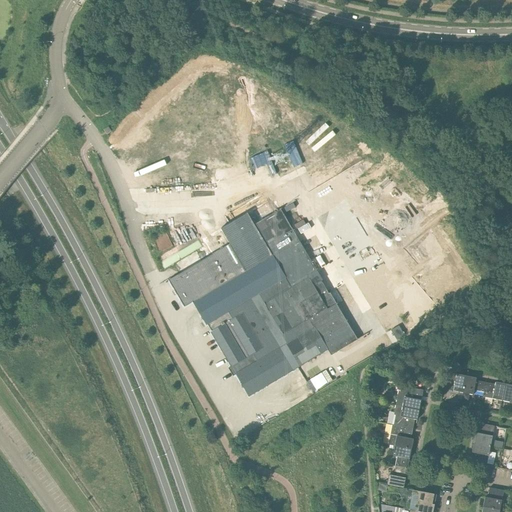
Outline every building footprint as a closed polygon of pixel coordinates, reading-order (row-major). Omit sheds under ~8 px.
[(141,132),(122,149),(126,154),(145,136),(141,132)] [(270,151),(253,156),(256,168),(273,164),(270,151)] [(395,199),(385,207),(394,217),(403,210),(395,199)] [(212,254),(169,280),(184,307),(193,302),(207,325),(212,332),(211,332),(231,366),(229,369),(232,375),(235,374),(249,397),(328,350),(331,355),(357,340),(316,271),(317,270),(281,209),(243,231),(243,233),(237,237),(241,243),(232,248),(230,244),(222,249),(214,236),(204,242),(212,254)] [(398,327),(390,331),(396,341),(403,337),(398,327)] [(315,391),(331,381),(324,371),(309,381),(315,391)] [(463,393),(467,376),(457,374),(456,377),(447,375),(445,385),(454,387),(453,391),(459,392),(463,393)] [(484,392),(486,383),(476,381),(477,378),(467,376),(463,393),(470,395),(473,395),(474,391),(484,392)] [(502,405),(506,384),(496,382),(495,385),(486,383),(484,392),(482,400),(485,401),(485,398),(498,400),(497,404),(502,405)] [(511,402),(511,385),(506,384),(502,401),(502,405),(501,406),(504,407),(505,402),(511,402)] [(396,406),(419,410),(421,400),(419,400),(421,390),(402,386),(401,392),(398,392),(396,406)] [(417,420),(419,410),(396,406),(392,425),(413,429),(415,420),(417,420)] [(474,443),(491,446),(495,426),(480,424),(478,433),(476,433),(474,443)] [(411,439),(413,429),(392,425),(388,445),(395,446),(412,449),(414,439),(411,439)] [(487,466),(491,446),(474,443),(472,453),(474,453),(473,463),(487,466)] [(410,459),(412,449),(395,446),(393,456),(398,457),(396,466),(405,468),(407,459),(410,459)] [(403,478),(405,468),(396,466),(394,476),(389,475),(387,485),(404,488),(406,478),(403,478)] [(483,507),(500,510),(504,491),(490,488),(488,498),(485,497),(483,507)] [(432,504),(434,494),(425,493),(413,490),(412,494),(419,496),(415,511),(418,511),(433,511),(435,505),(432,504)]
